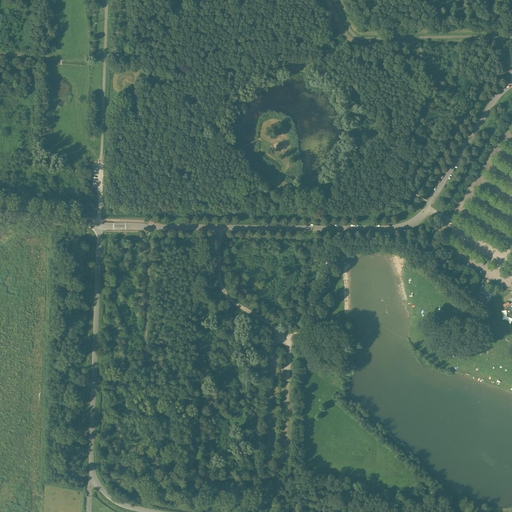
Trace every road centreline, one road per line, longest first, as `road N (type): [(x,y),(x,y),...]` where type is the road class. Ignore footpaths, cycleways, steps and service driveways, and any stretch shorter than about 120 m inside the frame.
road 1 (unclassified): [(152,511),(103,491),(90,459),(98,225),(0,211)]
road 2 (track): [(98,225),(106,0)]
road 3 (track): [(334,0),(357,37),(500,38)]
